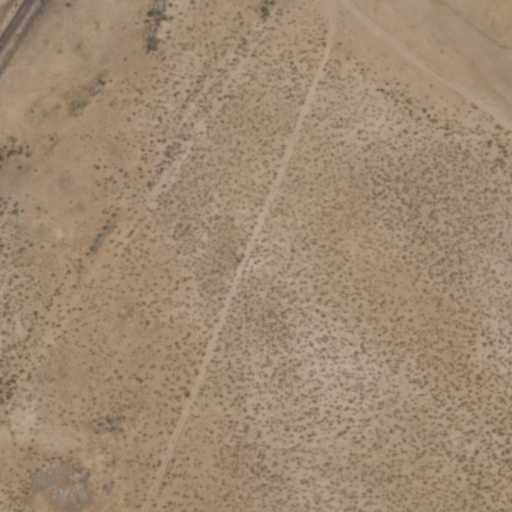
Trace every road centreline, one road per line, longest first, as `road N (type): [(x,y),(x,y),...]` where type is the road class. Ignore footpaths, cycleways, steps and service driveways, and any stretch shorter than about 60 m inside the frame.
road 1 (residential): [(0,438),(132,272),(302,0)]
road 2 (track): [(303,5),(394,40),(511,137)]
